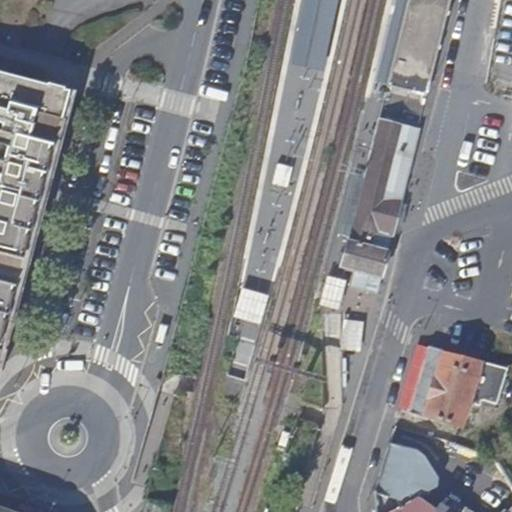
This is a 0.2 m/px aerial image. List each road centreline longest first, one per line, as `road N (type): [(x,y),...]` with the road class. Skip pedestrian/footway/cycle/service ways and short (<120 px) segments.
road 1 (residential): [(511,210),(420,243),(341,511)]
road 2 (residential): [(150,219),(204,0)]
road 3 (residential): [(106,424),(137,322),(150,219)]
road 4 (residential): [(150,219),(126,264),(88,404)]
